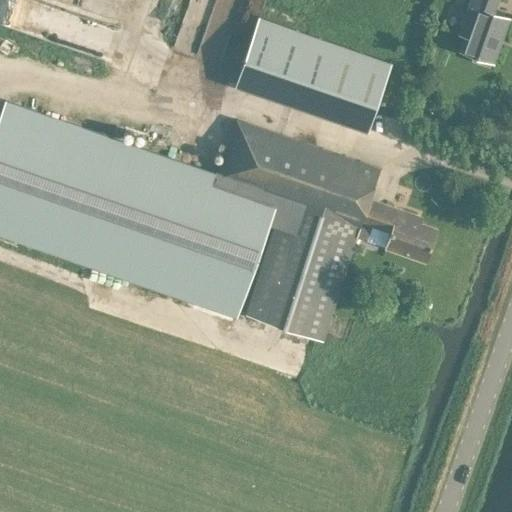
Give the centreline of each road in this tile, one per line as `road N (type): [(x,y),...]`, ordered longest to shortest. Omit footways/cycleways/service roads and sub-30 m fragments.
road 1 (track): [(0,83),(216,94),(511,180)]
road 2 (tertiary): [(446,511),(511,323)]
